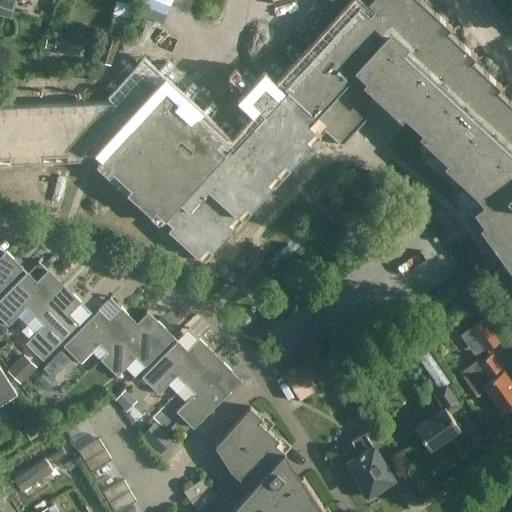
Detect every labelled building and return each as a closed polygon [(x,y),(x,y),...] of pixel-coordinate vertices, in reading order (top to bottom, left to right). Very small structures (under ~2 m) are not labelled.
[(12,0),(0,0),(0,6),(10,9),(12,0)] [(421,0),(319,0),(303,24),(296,34),(316,48),(313,52),(283,84),(280,81),(271,80),(266,80),(265,82),(264,81),(248,98),(264,113),(231,148),(143,68),(112,102),(111,101),(0,105),(0,162),(84,159),(84,153),(93,153),(100,158),(96,163),(202,261),(319,133),(320,134),(321,135),(325,131),(341,145),(365,119),(365,104),(377,91),(439,148),(436,151),(480,192),(487,202),(473,212),(511,264),(511,102),(498,90),(501,86),(473,60),(476,56),(448,30),(451,27),(421,0)] [(303,13),(283,0),(273,0),(267,9),(284,20),(294,27),(303,13)] [(283,0),(303,13),(310,2),(307,0),(283,0)] [(93,77),(109,82),(122,38),(106,33),(93,77)] [(55,49),(56,38),(47,37),(45,47),(55,49)] [(0,289),(23,267),(6,251),(0,256),(0,289)] [(26,306),(35,314),(64,285),(48,269),(36,281),(27,271),(0,298),(0,317),(8,325),(26,306)] [(64,285),(35,314),(45,323),(26,343),(42,359),(78,323),(68,314),(81,301),(64,285)] [(107,352),(136,322),(120,306),(108,318),(99,309),(62,345),(79,362),(98,344),(106,352),(107,352)] [(432,342),(446,333),(435,317),(422,326),(432,342)] [(471,327),(487,350),(499,341),(483,318),(471,327)] [(145,331),(136,322),(107,352),(106,352),(99,359),(116,376),(135,357),(144,366),(174,336),(157,320),(145,331)] [(185,384),(215,354),(198,338),(186,349),(177,340),(141,377),(158,394),(176,375),(185,384)] [(347,354),(339,341),(330,347),(338,359),(347,354)] [(307,362),(315,374),(317,377),(333,367),(323,352),(307,362)] [(511,381),(491,352),(479,361),(462,373),(476,393),(484,387),(502,412),(511,405),(511,381)] [(231,370),(215,354),(185,384),(194,393),(175,411),(192,428),(229,391),(219,382),(231,370)] [(20,383),(36,366),(24,355),(8,372),(20,383)] [(285,377),(299,397),(318,386),(311,376),(315,374),(307,362),(285,377)] [(0,404),(17,394),(0,367),(0,404)] [(443,407),(429,417),(415,427),(430,448),(459,428),(448,411),(459,403),(446,384),(439,389),(433,393),(443,407)] [(136,400),(125,388),(114,399),(126,410),(136,400)] [(325,511),(302,475),(295,480),(276,462),(284,452),(274,443),(278,439),(257,421),(261,417),(249,406),(216,443),(214,445),(229,470),(250,488),(228,511),(325,511)] [(30,440),(44,432),(37,420),(24,428),(30,440)] [(173,438),(155,420),(141,434),(159,452),(173,438)] [(390,478),(362,432),(349,440),(358,455),(348,462),(360,482),(356,484),(367,501),(387,488),(383,482),(390,478)] [(98,437),(77,449),(83,460),(104,448),(98,437)] [(104,448),(83,460),(90,471),(110,458),(104,448)] [(22,491),(52,470),(43,457),(13,478),(22,491)] [(122,478),(102,491),(108,501),(128,489),(122,478)] [(203,478),(184,491),(197,510),(216,497),(203,478)] [(128,489),(108,501),(114,511),(135,500),(128,489)] [(16,511),(8,499),(0,504),(0,511),(16,511)] [(60,511),(55,502),(48,506),(37,511),(60,511)]
